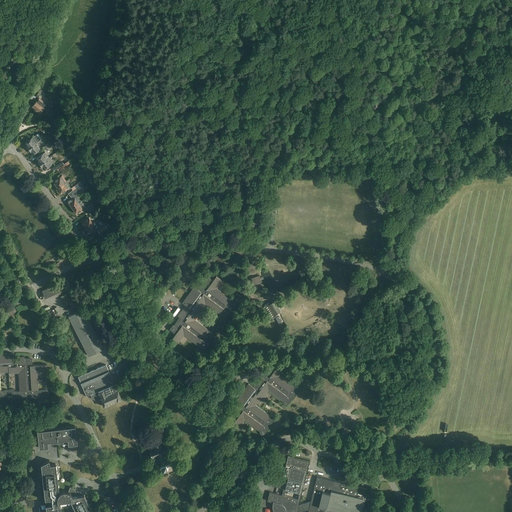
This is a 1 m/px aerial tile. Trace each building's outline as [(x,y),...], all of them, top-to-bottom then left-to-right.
[(31,107),(35,110),(42,101),(39,98),(37,101),(37,100),(31,107)] [(42,101),(35,110),(39,113),(44,106),(46,104),(42,101)] [(29,149),(35,144),(41,140),(37,134),(33,137),(33,138),(32,139),(32,138),(25,143),(29,149)] [(43,138),(41,140),(35,144),(29,149),(32,154),(39,149),(37,146),(45,141),(43,138)] [(48,156),(45,152),(43,154),(36,159),(40,164),(47,159),(46,158),(48,156)] [(53,163),(49,158),(47,159),(40,164),(44,169),(51,164),(53,163)] [(60,167),(57,169),(58,171),(69,164),(68,161),(60,167)] [(64,164),(62,162),(57,166),(57,165),(52,168),(54,171),(57,169),(60,167),(64,164)] [(62,175),(59,177),(57,179),(53,181),(57,188),(63,183),(66,181),(62,175)] [(67,192),(69,194),(84,183),(82,180),(67,192)] [(63,183),(57,188),(61,194),(65,191),(68,189),(63,183)] [(72,199),(67,202),(72,208),(77,204),(78,203),(81,201),(80,201),(76,195),(77,194),(82,190),(80,187),(82,185),(69,194),(72,199)] [(77,204),(72,208),(76,214),(80,211),(84,208),(83,207),(84,206),(81,201),(78,203),(77,204)] [(96,205),(95,204),(91,207),(90,205),(85,208),(88,212),(91,209),(96,206),(96,205)] [(88,217),(86,219),(82,222),(86,228),(93,224),(88,217)] [(95,222),(93,224),(86,228),(91,234),(99,228),(95,222)] [(98,231),(101,235),(108,229),(105,225),(98,231)] [(184,308),(178,316),(180,318),(174,325),(173,325),(169,329),(175,334),(175,333),(176,334),(173,339),(178,343),(184,335),(199,346),(199,345),(200,346),(196,352),(196,353),(197,354),(196,354),(200,357),(220,328),(218,327),(219,324),(220,325),(242,297),(239,295),(238,295),(237,294),(236,295),(231,300),(230,300),(231,299),(216,288),(222,281),(216,276),(213,281),(212,280),(206,276),(203,281),(204,281),(198,290),(194,287),(186,299),(184,300),(182,303),(186,305),(184,308)] [(70,287),(69,285),(67,280),(42,291),(44,298),(70,287)] [(78,303),(73,292),(67,294),(72,305),(78,303)] [(274,316),(276,314),(280,312),(273,302),(267,306),(274,316)] [(71,312),(73,315),(69,317),(88,356),(103,349),(83,309),(76,313),(73,307),(70,309),(66,311),(67,314),(71,312)] [(45,312),(49,322),(55,319),(50,310),(45,312)] [(111,311),(107,314),(109,317),(114,324),(123,318),(119,312),(117,314),(116,313),(113,315),(111,311)] [(273,343),(282,339),(271,319),(262,324),(273,343)] [(281,320),(276,324),(279,329),(285,325),(281,320)] [(0,397),(7,397),(6,396),(14,396),(14,398),(27,398),(31,398),(49,396),(48,392),(48,391),(47,390),(38,390),(37,372),(47,371),(46,364),(32,365),(31,359),(25,359),(24,357),(11,357),(11,353),(0,353),(0,397)] [(248,384),(244,389),(237,400),(241,403),(237,408),(242,412),(233,424),(239,428),(245,420),(259,431),(260,430),(261,431),(260,432),(260,433),(261,433),(260,434),(264,436),(276,418),(273,415),(272,416),(271,416),(270,417),(270,416),(256,405),(257,403),(259,405),(263,399),(264,400),(268,394),(267,393),(268,391),(283,401),(284,401),(283,402),(283,403),(284,403),(283,404),(286,407),(300,389),(297,386),(297,387),(296,387),(295,387),(294,388),(294,387),(294,386),(280,376),(281,374),(282,375),(287,369),(280,364),(276,369),(275,368),(270,364),(267,369),(262,377),(260,376),(252,386),(248,384)] [(78,377),(82,387),(86,396),(93,393),(95,398),(97,398),(100,397),(104,406),(121,399),(106,365),(78,377)] [(343,409),(344,409),(348,404),(338,395),(338,396),(337,397),(333,392),(332,393),(331,391),(329,393),(329,392),(317,404),(318,405),(316,407),(318,408),(317,408),(322,413),(321,414),(330,423),(335,418),(341,411),(339,409),(341,407),(343,409)] [(386,421),(393,412),(387,407),(384,404),(381,407),(380,405),(375,412),(377,413),(375,416),(377,417),(379,415),(386,421)] [(75,426),(37,430),(39,448),(48,447),(47,441),(50,441),(50,442),(62,441),(62,443),(67,443),(68,444),(77,443),(75,426)] [(150,448),(153,457),(154,458),(156,459),(157,458),(160,468),(161,467),(160,467),(164,466),(164,468),(169,466),(168,464),(171,463),(172,464),(169,455),(170,454),(171,453),(171,452),(167,441),(172,439),(170,434),(163,436),(163,438),(160,437),(153,439),(151,442),(153,447),(150,448)] [(361,511),(367,489),(317,476),(312,498),(313,501),(299,505),(309,465),(310,461),(288,455),(283,477),(274,475),(271,486),(284,489),(282,495),(270,492),(267,501),(274,503),(274,504),(274,506),(274,507),(274,508),(274,509),(275,510),(275,511),(300,511),(309,510),(308,511),(361,511)] [(55,464),(49,465),(49,460),(40,464),(45,500),(46,505),(45,505),(45,511),(61,511),(60,505),(62,506),(63,506),(64,506),(65,506),(67,506),(68,506),(69,505),(70,504),(71,503),(75,511),(92,511),(84,495),(77,496),(75,496),(72,492),(74,490),(73,489),(72,488),(71,487),(70,487),(68,492),(67,491),(66,491),(65,491),(64,491),(63,491),(62,491),(61,492),(60,492),(59,493),(55,464)] [(131,498),(134,505),(144,500),(140,493),(131,498)]
